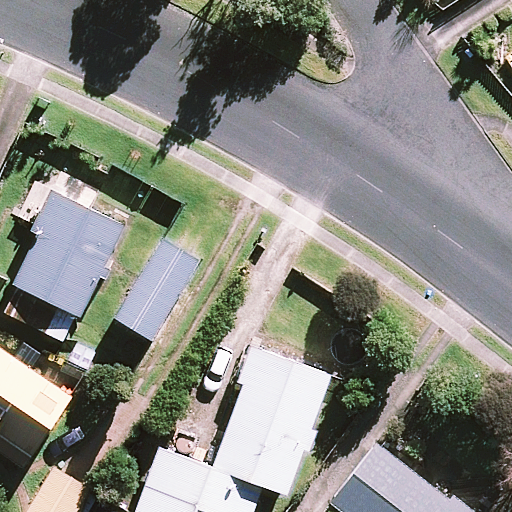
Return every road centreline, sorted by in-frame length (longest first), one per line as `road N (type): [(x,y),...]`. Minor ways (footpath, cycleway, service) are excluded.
road 1 (residential): [(25,0),(145,48),(449,231)]
road 2 (residential): [(357,0),(414,98),(449,231)]
